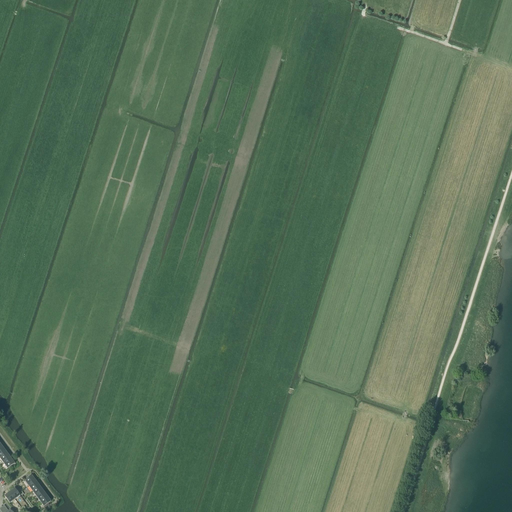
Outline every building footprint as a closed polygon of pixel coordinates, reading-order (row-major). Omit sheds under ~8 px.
[(0,458),(0,459),(4,464),(11,459),(7,454),(0,458)] [(11,459),(4,464),(7,469),(15,464),(11,459)] [(24,481),(28,486),(35,481),(32,476),(24,481)] [(28,486),(32,491),(39,486),(35,481),(28,486)] [(32,491),(36,497),(43,491),(39,486),(32,491)] [(15,488),(9,492),(15,500),(20,496),(15,488)] [(36,497),(40,502),(47,496),(43,491),(36,497)] [(15,500),(9,492),(4,496),(9,503),(15,500)] [(44,507),(45,506),(51,501),(47,496),(40,502),(44,507)]
